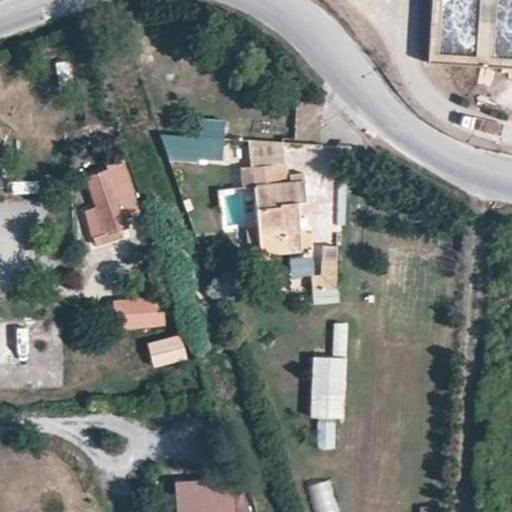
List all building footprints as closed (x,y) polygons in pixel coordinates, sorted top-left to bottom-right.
[(511,0),(432,0),(429,64),(511,68),(511,0)] [(225,162),(226,122),(199,119),(198,138),(161,136),(171,163),(225,162)] [(284,162),(280,136),(247,133),(251,165),(284,162)] [(103,151),(108,168),(111,166),(113,171),(125,167),(118,146),(103,151)] [(286,181),(284,162),(251,165),(238,166),(241,185),(253,184),(261,251),(302,246),(298,212),(308,211),(304,179),(286,181)] [(111,166),(108,168),(107,168),(86,176),(94,203),(82,208),(95,243),(132,231),(127,216),(142,211),(127,167),(125,167),(113,171),(111,166)] [(11,185),(12,204),(40,202),(39,184),(11,185)] [(312,296),(338,297),(338,264),(323,264),(322,280),(313,280),(312,296)] [(114,299),(116,330),(162,328),(161,297),(114,299)] [(349,357),(351,325),(336,324),(334,356),(349,357)] [(14,333),(13,358),(24,358),(25,333),(14,333)] [(147,343),(153,368),(186,360),(180,334),(147,343)] [(344,422),(349,360),(313,357),(309,420),(344,422)] [(336,449),(337,425),(319,424),(317,448),(336,449)] [(308,486),(315,511),(339,511),(330,480),(308,486)] [(177,484),(178,511),(231,511),(231,482),(177,484)]
